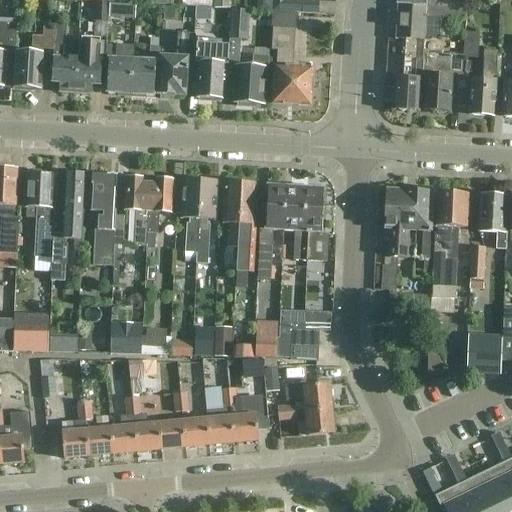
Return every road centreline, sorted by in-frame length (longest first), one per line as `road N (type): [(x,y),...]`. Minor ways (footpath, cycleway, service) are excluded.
road 1 (residential): [(141,487),(373,465),(398,453),(348,331),(357,148)]
road 2 (residential): [(357,148),(0,129)]
road 3 (residential): [(511,157),(357,148)]
road 4 (residential): [(357,148),(362,0)]
road 5 (residential): [(0,501),(141,487)]
